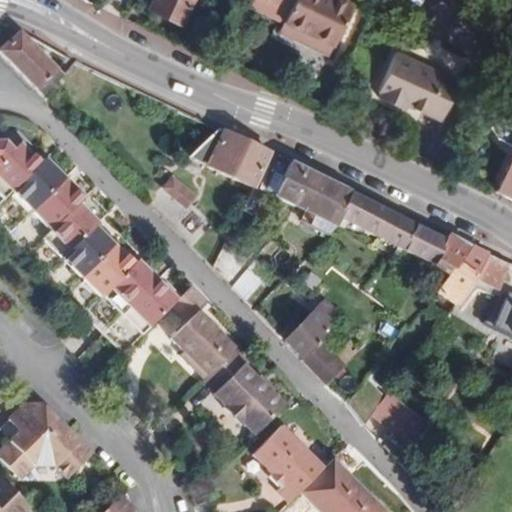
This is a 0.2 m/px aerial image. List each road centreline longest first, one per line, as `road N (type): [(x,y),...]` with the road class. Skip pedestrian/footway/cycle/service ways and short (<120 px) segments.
road 1 (residential): [(0,104),(39,114),(404,511)]
road 2 (secondary): [(511,233),(4,0)]
road 3 (residential): [(26,359),(144,478),(159,511)]
